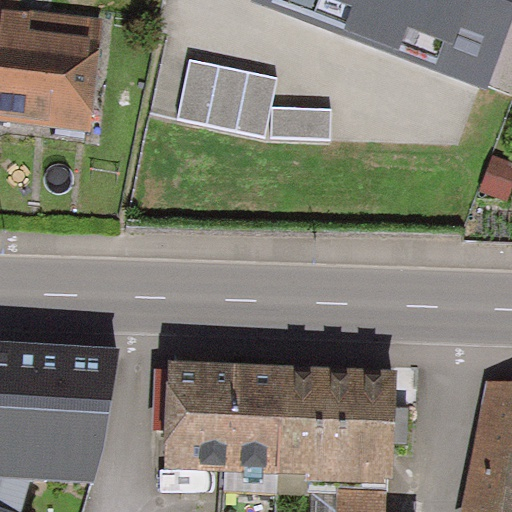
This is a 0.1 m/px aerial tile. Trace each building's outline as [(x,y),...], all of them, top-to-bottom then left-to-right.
[(0,0),(0,114),(95,123),(104,26),(22,18),(23,0),(0,0)] [(511,10),(511,0),(330,0),(359,11),(351,34),(396,51),(405,28),(447,44),(438,66),(484,84),(511,10)] [(277,77),(190,59),(178,116),(265,134),(277,77)] [(327,138),(327,109),(271,108),(271,138),(327,138)] [(117,357),(0,352),(0,477),(35,481),(99,483),(117,357)] [(283,374),(173,372),(174,468),(226,469),(280,470),(283,374)] [(394,381),(283,374),(280,470),(339,476),(392,477),(394,381)] [(511,511),(511,386),(496,386),(471,511),(511,511)] [(277,511),(280,470),(226,469),(222,511),(277,511)] [(392,477),(339,476),(338,511),(381,511),(382,490),(392,490),(392,477)] [(24,511),(35,481),(0,477),(0,511),(24,511)]
